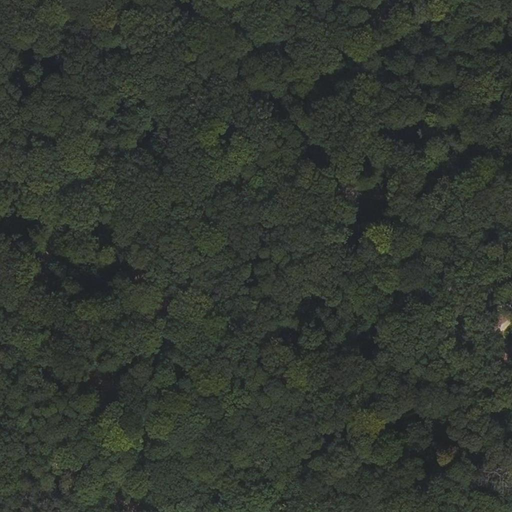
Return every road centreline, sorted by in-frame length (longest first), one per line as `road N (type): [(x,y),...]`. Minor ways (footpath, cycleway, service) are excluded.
road 1 (track): [(511,323),(415,409),(340,419),(281,378),(262,385),(237,413),(217,418),(183,408),(153,415),(93,463),(27,466),(0,456)]
road 2 (track): [(90,173),(248,178),(511,203)]
road 3 (track): [(0,362),(90,173)]
road 4 (track): [(90,173),(152,0)]
road 5 (track): [(511,130),(450,0)]
